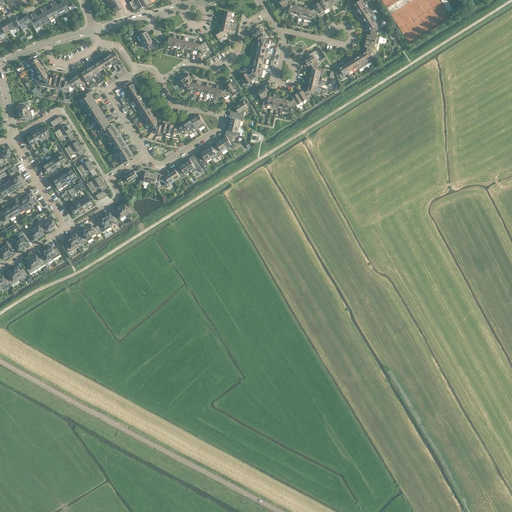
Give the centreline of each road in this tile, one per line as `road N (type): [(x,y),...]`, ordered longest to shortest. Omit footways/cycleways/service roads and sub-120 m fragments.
road 1 (track): [(0,313),(511,0)]
road 2 (tertiary): [(279,511),(0,361)]
road 3 (residential): [(147,156),(165,163),(220,128),(215,115),(177,106),(162,82)]
road 4 (residential): [(162,82),(184,66),(210,69),(225,61),(239,52),(244,30),(268,14)]
road 5 (residential): [(66,227),(116,202),(110,179),(147,156)]
